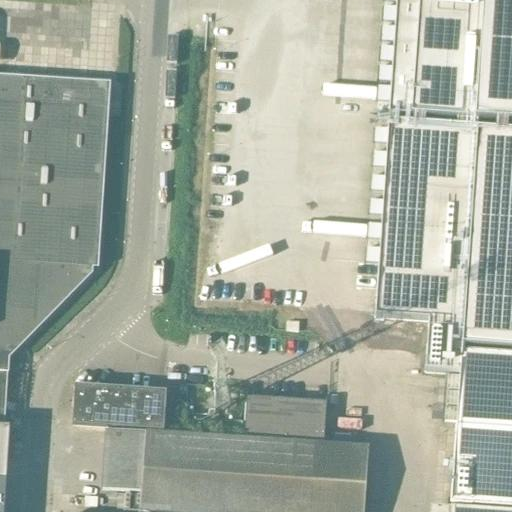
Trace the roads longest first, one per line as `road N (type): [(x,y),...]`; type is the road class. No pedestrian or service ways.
road 1 (tertiary): [(104,322),(135,287),(154,0)]
road 2 (residential): [(326,371),(169,361),(124,346),(104,322)]
road 3 (tertiary): [(104,322),(43,384),(33,511)]
